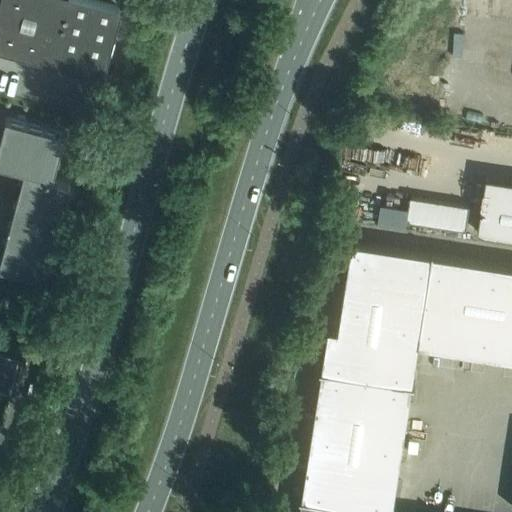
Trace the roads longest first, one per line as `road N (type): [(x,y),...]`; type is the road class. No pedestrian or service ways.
road 1 (secondary): [(143,511),(277,88),(318,0)]
road 2 (secondary): [(199,0),(40,511)]
